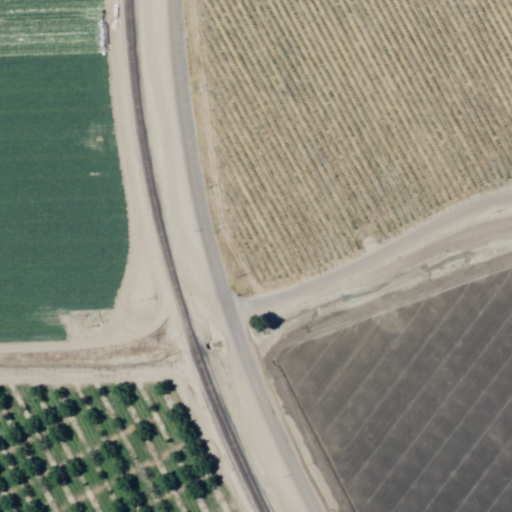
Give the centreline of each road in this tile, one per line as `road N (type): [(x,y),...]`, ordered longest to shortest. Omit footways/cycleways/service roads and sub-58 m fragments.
road 1 (tertiary): [(191,0),(192,71),(247,284),(354,511)]
road 2 (residential): [(247,284),(511,221)]
